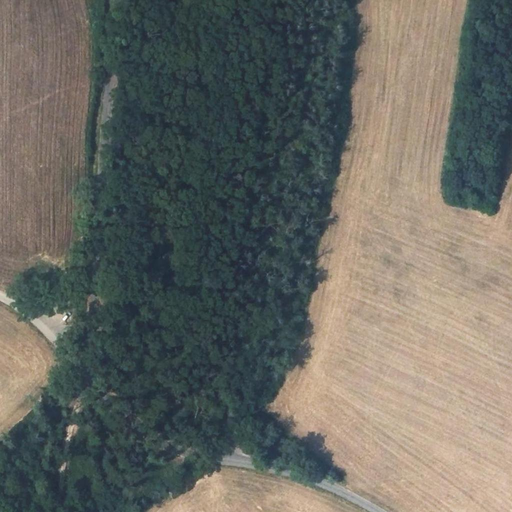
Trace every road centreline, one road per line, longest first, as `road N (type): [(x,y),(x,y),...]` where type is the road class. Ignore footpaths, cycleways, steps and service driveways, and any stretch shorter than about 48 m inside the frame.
road 1 (unclassified): [(85,376),(114,0)]
road 2 (unclassified): [(377,511),(270,466),(173,449),(85,376)]
road 3 (track): [(85,376),(58,511)]
